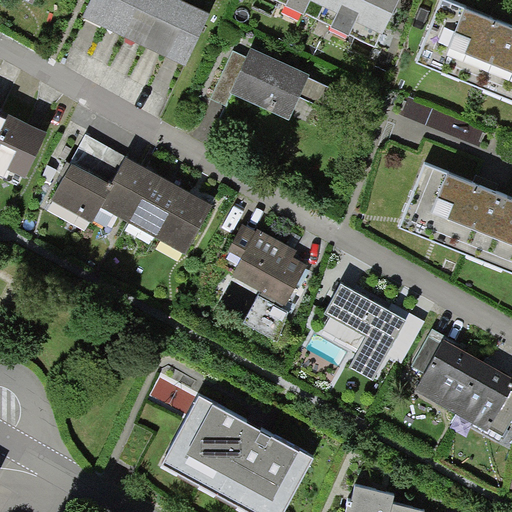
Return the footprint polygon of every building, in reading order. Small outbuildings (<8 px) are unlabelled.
[(184,67),(208,15),(176,0),(94,0),(85,21),(184,67)] [(384,39),(402,0),(292,0),(286,13),(304,22),(312,5),(338,17),(331,34),(351,43),(359,27),(384,39)] [(511,104),(511,23),(455,0),(444,0),(417,69),(511,104)] [(327,110),(336,91),(252,53),(249,60),(236,54),(215,99),(229,105),(233,97),(291,123),(302,99),(327,110)] [(0,171),(23,182),(44,134),(0,114),(0,171)] [(187,255),(212,207),(127,164),(115,188),(73,166),(52,205),(92,225),(100,211),(187,255)] [(401,229),(511,275),(511,198),(425,164),(401,229)] [(291,302),(311,264),(244,229),(223,267),(291,302)] [(390,350),(405,320),(342,289),(328,318),(390,350)] [(494,433),(511,398),(511,379),(445,344),(419,394),(494,433)] [(261,511),(274,511),(306,452),(197,395),(163,461),(261,511)] [(123,445),(147,454),(162,415),(139,406),(123,445)] [(426,511),(427,509),(395,502),(397,492),(355,484),(349,511),(426,511)]
